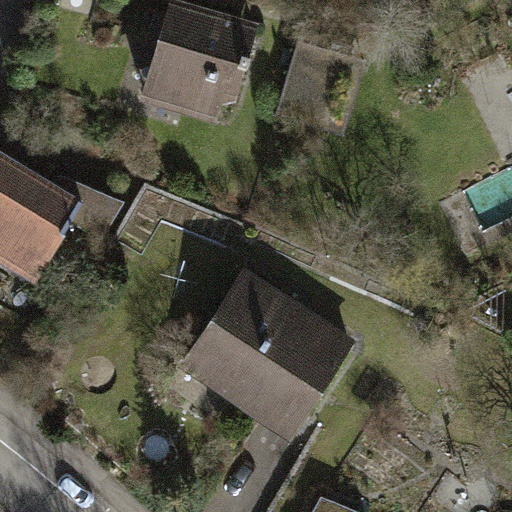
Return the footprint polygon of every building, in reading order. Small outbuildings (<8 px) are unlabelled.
[(98,0),(40,0),(39,6),(92,22),(98,0)] [(268,20),(199,0),(177,0),(149,97),(224,118),(233,86),(247,90),(268,20)] [(89,197),(0,141),(0,256),(37,280),(89,197)] [(364,341),(249,266),(181,367),(297,443),(364,341)] [(353,511),(324,498),(317,511),(353,511)]
